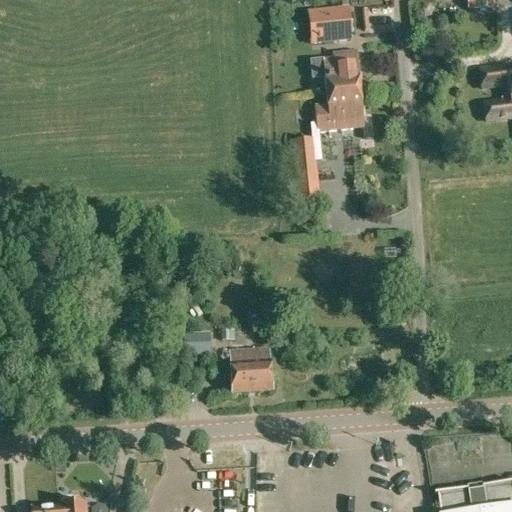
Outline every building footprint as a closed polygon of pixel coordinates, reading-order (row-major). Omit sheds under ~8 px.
[(467,0),(468,10),(493,9),(492,0),(467,0)] [(421,5),(418,12),(422,18),(430,17),(433,10),(428,4),(421,5)] [(348,10),(320,12),(323,44),(351,41),(348,10)] [(419,34),(420,46),(430,46),(430,33),(419,34)] [(334,59),(310,62),(312,80),(324,78),(326,93),(359,89),(355,52),(334,53),(334,59)] [(485,104),(487,123),(511,119),(511,67),(480,71),(482,90),(501,88),(502,102),(485,104)] [(292,142),(297,186),(317,184),(314,163),(320,162),(317,134),(363,130),(362,112),(359,89),(326,93),(327,107),(312,108),(314,124),(311,125),(312,140),(306,140),(292,142)] [(169,299),(169,302),(184,301),(183,293),(190,293),(189,278),(170,279),(170,290),(165,290),(166,299),(169,299)] [(268,309),(268,325),(283,324),(282,309),(268,309)] [(183,336),(184,359),(210,358),(208,335),(183,336)] [(91,339),(91,350),(107,349),(107,338),(91,339)] [(230,372),(232,395),(271,392),(269,369),(268,369),(267,352),(229,354),(231,372),(230,372)] [(511,511),(511,486),(511,485),(511,483),(433,495),(434,497),(437,496),(438,511),(511,511)]
